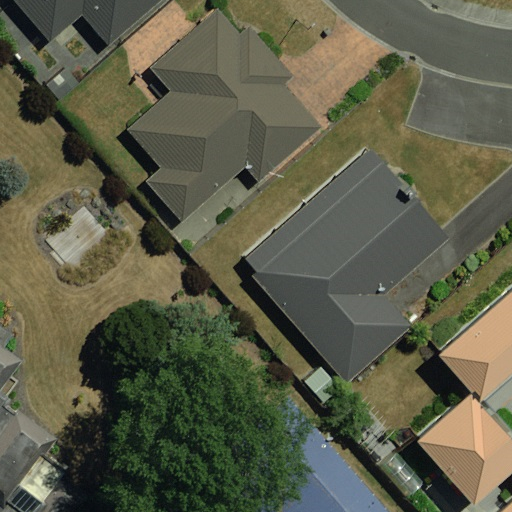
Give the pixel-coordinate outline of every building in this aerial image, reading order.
[(0,0),(0,2),(35,44),(75,9),(96,33),(135,0),(0,0)] [(164,87),(121,128),(189,200),(246,146),(267,168),(316,121),(205,4),(142,64),(164,87)] [(357,146),(226,261),(330,379),(402,316),(382,292),(441,241),(357,146)] [(511,294),(441,355),(482,402),(511,375),(511,294)] [(0,409),(3,405),(8,400),(0,394),(0,393),(22,362),(3,348),(12,336),(0,326),(0,409)] [(391,511),(291,395),(154,511),(391,511)] [(511,440),(471,396),(419,442),(476,506),(511,473),(511,440)] [(0,511),(87,511),(95,501),(63,478),(70,468),(47,452),(54,442),(3,405),(0,409),(0,511)] [(511,511),(511,502),(500,511),(511,511)]
